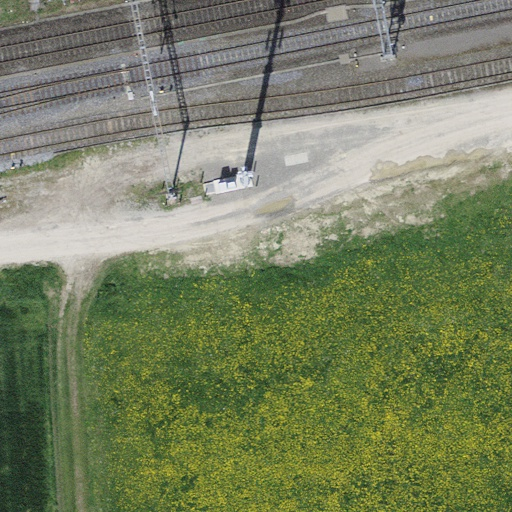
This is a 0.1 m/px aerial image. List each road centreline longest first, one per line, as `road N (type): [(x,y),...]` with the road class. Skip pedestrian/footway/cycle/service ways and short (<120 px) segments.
road 1 (unclassified): [(511,128),(77,235),(0,245)]
road 2 (track): [(75,511),(64,321),(77,235)]
